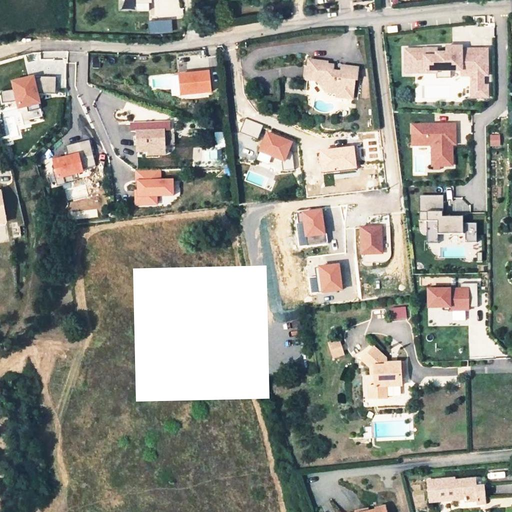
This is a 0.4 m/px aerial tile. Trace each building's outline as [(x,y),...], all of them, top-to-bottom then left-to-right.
[(135,0),(136,10),(148,10),(148,1),(152,1),(151,0),(135,0)] [(171,20),(156,21),(157,32),(171,31),(171,20)] [(156,21),(149,21),(149,32),(157,32),(156,21)] [(424,50),(406,50),(406,71),(415,71),(415,73),(424,73),(437,73),(437,71),(451,71),(462,71),(462,69),(477,69),(477,70),(488,70),(488,50),(469,50),(469,49),(462,49),(456,49),(453,47),(447,47),(447,53),(437,53),(437,49),(424,49),(424,50)] [(328,63),(309,61),(307,80),(318,81),(325,91),(338,93),(337,97),(352,99),(354,80),(356,80),(358,69),(342,67),(342,72),(333,71),(327,71),(327,66),(328,63)] [(462,71),(462,76),(472,76),(472,98),(478,98),(478,89),(477,89),(477,86),(484,86),(483,76),(488,75),(488,70),(477,70),(477,69),(462,69),(462,71)] [(211,93),(209,72),(179,76),(181,96),(211,93)] [(41,109),(37,94),(56,94),(57,77),(40,76),(40,78),(40,81),(34,81),(33,78),(13,83),(15,90),(1,92),(2,103),(17,101),(19,108),(27,106),(28,112),(41,109)] [(484,86),(477,86),(477,89),(478,89),(478,98),(488,97),(488,86),(484,86)] [(258,139),(263,126),(246,119),(240,132),(258,139)] [(137,152),(148,152),(148,149),(165,148),(164,131),(170,131),(170,122),(152,123),(152,125),(148,125),(148,123),(131,124),(131,132),(136,131),(137,152)] [(455,124),(412,125),(413,145),(432,145),(432,166),(452,166),(452,144),(452,140),(450,140),(450,135),(455,135),(455,124)] [(293,142),(266,132),(258,152),(285,162),(293,142)] [(499,136),(491,136),(491,146),(499,145),(499,136)] [(83,172),(82,170),(96,166),(89,140),(65,146),(68,157),(53,161),(55,168),(58,178),(73,175),(83,172)] [(354,147),(319,151),(322,173),(356,170),(354,147)] [(58,178),(55,168),(53,169),(57,186),(75,182),(73,175),(58,178)] [(173,180),(161,181),(160,170),(136,171),(136,182),(138,182),(138,191),(138,196),(135,196),(136,205),(150,205),(150,200),(154,196),(157,196),(173,196),(173,180)] [(444,195),(419,195),(419,221),(427,221),(427,233),(437,233),(438,235),(463,234),(465,234),(465,243),(477,243),(477,224),(463,224),(463,217),(444,217),(442,217),(442,212),(444,212),(444,195)] [(297,224),(299,247),(328,245),(326,221),(323,221),(322,211),(303,213),(304,223),(297,224)] [(361,255),(362,255),(363,264),(386,262),(391,255),(390,226),(383,226),(383,225),(361,225),(361,255)] [(437,233),(427,233),(427,243),(438,243),(438,235),(437,233)] [(322,294),(324,294),(343,292),(340,264),(319,266),(320,277),(309,278),(310,295),(322,294)] [(478,307),(478,283),(461,284),(461,289),(427,290),(428,309),(453,308),(465,308),(478,307)] [(406,307),(390,308),(390,320),(406,320),(406,307)] [(465,308),(453,308),(452,318),(465,318),(465,308)] [(331,359),(343,357),(340,341),(327,343),(331,359)] [(385,363),(385,359),(373,344),(361,357),(368,363),(368,371),(372,370),(372,381),(368,381),(369,398),(384,397),(384,385),(399,384),(398,362),(385,363)] [(464,501),(476,500),(476,497),(484,496),(483,486),(475,486),(474,479),(454,480),(453,479),(429,481),(430,502),(438,501),(438,494),(455,492),(455,499),(464,498),(464,501)]
